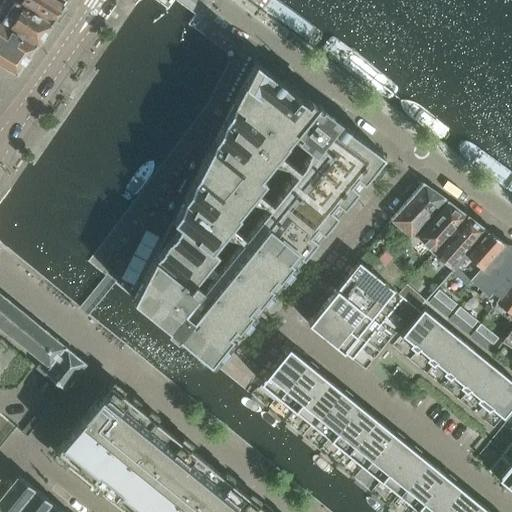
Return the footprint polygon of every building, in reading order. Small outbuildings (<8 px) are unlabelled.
[(19,7),(8,0),(2,0),(0,5),(0,22),(35,46),(51,23),(21,3),(19,7)] [(63,5),(54,0),(22,0),(21,3),(51,23),(63,5)] [(35,46),(0,22),(0,63),(16,74),(35,46)] [(302,99),(254,60),(163,237),(147,229),(121,279),(137,287),(132,298),(145,308),(212,363),(354,188),(363,177),(383,154),(314,104),(312,107),(302,99)] [(511,171),(462,135),(451,149),(511,193),(511,171)] [(443,198),(422,183),(391,219),(411,236),(443,198)] [(436,251),(467,216),(447,201),(446,202),(415,238),(433,254),(434,253),(436,251)] [(434,253),(449,267),(450,266),(453,269),(486,231),(483,229),(483,228),(467,216),(436,251),(434,253)] [(471,280),(503,242),(487,230),(486,231),(453,269),(451,272),(466,285),(471,280)] [(511,248),(504,243),(503,242),(471,280),(495,302),(511,278),(511,248)] [(366,251),(362,256),(381,272),(385,267),(366,251)] [(362,256),(358,261),(377,277),(381,272),(362,256)] [(393,259),(379,275),(390,285),(397,277),(405,268),(400,265),(395,260),(393,259)] [(391,311),(402,298),(402,297),(377,277),(358,261),(347,275),(391,311)] [(380,325),(391,311),(347,275),(335,289),(380,325)] [(511,278),(495,302),(511,314),(511,278)] [(366,342),(380,325),(335,289),(321,306),(366,342)] [(438,289),(433,296),(442,303),(447,297),(438,289)] [(84,363),(0,294),(0,326),(41,360),(35,367),(45,375),(46,373),(65,388),(84,363)] [(442,303),(433,296),(428,302),(437,309),(442,303)] [(442,303),(451,310),(456,304),(447,297),(442,303)] [(451,310),(442,303),(437,309),(446,317),(451,310)] [(352,358),(366,342),(321,306),(308,323),(352,359),(352,358)] [(459,306),(454,313),(463,320),(468,314),(459,306)] [(422,308),(401,334),(412,343),(409,347),(413,349),(437,320),(422,308)] [(463,320),(454,313),(449,319),(458,326),(463,320)] [(463,320),(472,327),(477,321),(468,314),(463,320)] [(437,320),(413,349),(416,352),(419,349),(429,357),(426,360),(429,363),(454,333),(437,320)] [(472,327),(463,320),(458,326),(467,334),(472,327)] [(475,330),(484,337),(489,330),(480,323),(475,330)] [(484,337),(475,330),(470,336),(478,343),(484,337)] [(498,338),(489,330),(484,337),(492,344),(498,338)] [(454,333),(429,363),(433,366),(436,363),(445,370),(443,374),(446,377),(470,347),(454,333)] [(492,344),(484,337),(478,343),(487,351),(492,344)] [(288,347),(260,382),(278,396),(306,361),(288,347)] [(470,347),(446,377),(450,380),(452,376),(462,384),(459,387),(463,390),(487,361),(470,347)] [(306,361),(278,396),(295,410),(323,375),(306,361)] [(487,361),(463,390),(466,393),(469,390),(479,398),(476,401),(482,406),(506,376),(487,361)] [(340,389),(323,375),(295,410),(312,424),(340,389)] [(511,380),(506,376),(482,406),(488,411),(491,408),(502,417),(511,405),(511,380)] [(331,511),(219,421),(166,377),(159,425),(163,428),(149,444),(132,430),(65,511),(331,511)] [(340,389),(312,424),(329,438),(358,403),(340,389)] [(375,417),(358,403),(329,438),(331,439),(330,441),(343,452),(344,450),(346,452),(375,417)] [(375,417),(346,452),(363,466),(392,431),(375,417)] [(409,445),(392,431),(363,466),(381,480),(409,445)] [(511,440),(502,452),(511,460),(511,440)] [(426,459),(409,445),(381,480),(398,494),(426,459)] [(511,460),(502,452),(488,470),(511,489),(511,460)] [(426,459),(398,494),(415,508),(443,473),(426,459)] [(0,511),(13,511),(34,487),(16,472),(11,480),(0,492),(0,511)] [(443,473),(415,508),(420,511),(440,511),(461,487),(443,473)] [(41,511),(51,500),(34,487),(13,511),(41,511)] [(461,487),(440,511),(468,511),(478,501),(461,487)] [(64,511),(51,500),(41,511),(64,511)] [(491,511),(478,501),(468,511),(491,511)]
